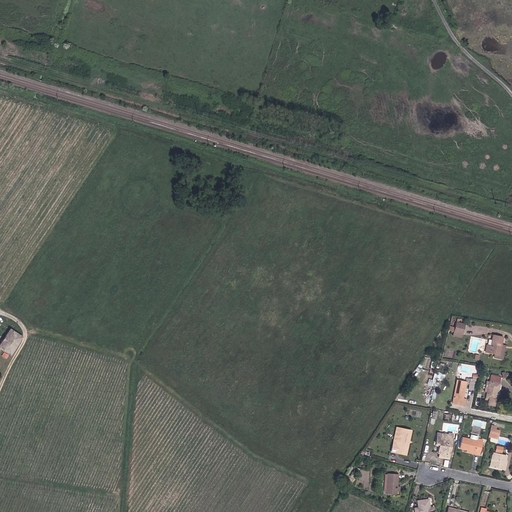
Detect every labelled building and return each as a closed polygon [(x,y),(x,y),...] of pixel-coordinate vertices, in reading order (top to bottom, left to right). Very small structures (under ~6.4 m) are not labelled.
[(456,334),(464,335),(465,326),(457,325),(456,334)] [(1,350),(13,358),(24,339),(13,332),(1,350)] [(497,355),(502,356),(504,347),(505,338),(495,336),(494,346),(490,346),(488,354),(497,355)] [(497,362),(506,363),(508,347),(504,347),(502,356),(497,355),(497,362)] [(433,379),(428,378),(428,385),(434,385),(435,378),(443,379),(444,373),(434,372),(433,379)] [(498,391),(501,391),(503,377),(492,376),(491,382),(490,394),(489,399),(492,399),(491,407),(497,408),(498,391)] [(456,407),(465,408),(469,382),(460,380),(456,407)] [(402,453),(407,454),(412,433),(400,431),(397,446),(392,445),(390,453),(401,455),(402,453)] [(440,459),(450,460),(454,438),(450,438),(451,434),(439,432),(437,442),(441,443),(440,452),(441,452),(440,459)] [(485,445),(466,440),(463,449),(470,451),(469,454),(482,457),(485,445)] [(507,467),(508,462),(510,457),(499,454),(496,469),(507,471),(508,468),(507,467)] [(396,486),(397,481),(400,471),(388,468),(383,488),(399,492),(400,487),(396,486)] [(434,511),(434,508),(430,508),(429,501),(419,502),(420,509),(416,509),(416,511),(434,511)]
